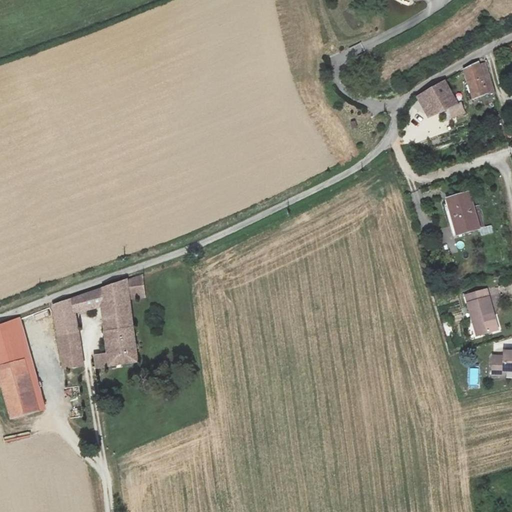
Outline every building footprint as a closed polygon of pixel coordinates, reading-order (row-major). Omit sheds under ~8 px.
[(488,96),(486,88),(483,80),(486,79),(482,67),(476,68),(475,63),(460,72),(469,101),(488,96)] [(489,66),(482,67),(486,79),(483,80),(486,88),(495,86),(489,66)] [(453,100),(442,82),(435,85),(417,97),(428,115),(442,108),(445,112),(459,104),(456,99),(453,100)] [(465,192),(443,198),(454,236),(475,230),(465,192)] [(63,366),(82,363),(73,310),(99,305),(108,354),(94,357),(96,367),(139,362),(130,299),(144,296),(142,276),(115,283),(70,300),(53,307),(63,366)] [(498,328),(487,289),(466,295),(477,334),(498,328)] [(45,408),(19,317),(0,324),(0,377),(11,417),(45,408)] [(511,350),(502,350),(501,355),(491,354),(490,373),(502,374),(503,371),(511,371),(511,350)] [(66,388),(68,418),(82,417),(79,386),(66,388)]
